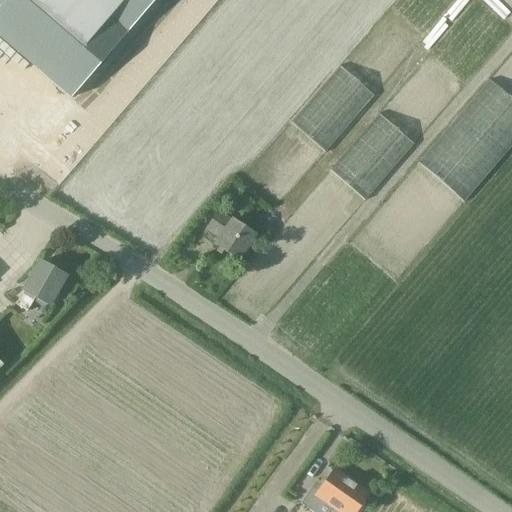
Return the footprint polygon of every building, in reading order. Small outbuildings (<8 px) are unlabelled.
[(0,0),(0,38),(70,99),(155,0),(0,0)] [(244,180),(277,207),(324,149),(291,122),(244,180)] [(317,254),(363,195),(327,168),(282,227),(317,254)] [(236,259),(253,235),(234,222),(233,224),(217,213),(205,230),(219,239),(215,245),(236,259)] [(50,303),(66,277),(41,263),(17,304),(29,310),(37,296),(50,303)] [(301,505),(311,511),(355,511),(368,495),(344,479),(346,476),(338,471),(337,474),(334,472),(317,495),(311,491),(301,505)]
